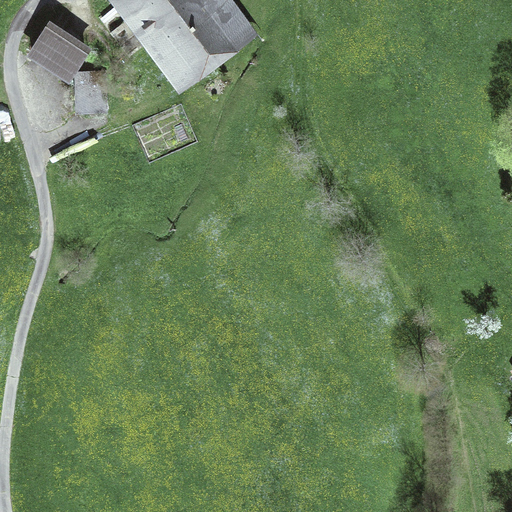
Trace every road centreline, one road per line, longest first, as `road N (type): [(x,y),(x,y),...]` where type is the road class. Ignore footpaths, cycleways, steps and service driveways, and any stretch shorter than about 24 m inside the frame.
road 1 (track): [(299,0),(307,138),(429,335),(456,408),(472,511)]
road 2 (track): [(6,511),(10,392),(48,226),(11,52),(23,17),(41,0)]
